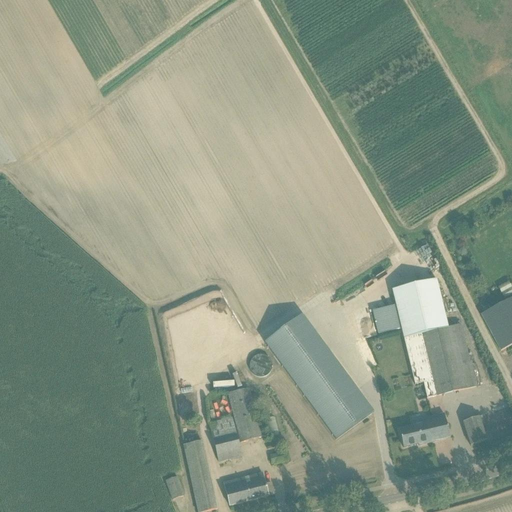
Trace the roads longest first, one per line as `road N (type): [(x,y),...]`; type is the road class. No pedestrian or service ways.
road 1 (unknown): [(396,485),(383,410),(351,315),(411,266)]
road 2 (tertiary): [(340,511),(511,466)]
